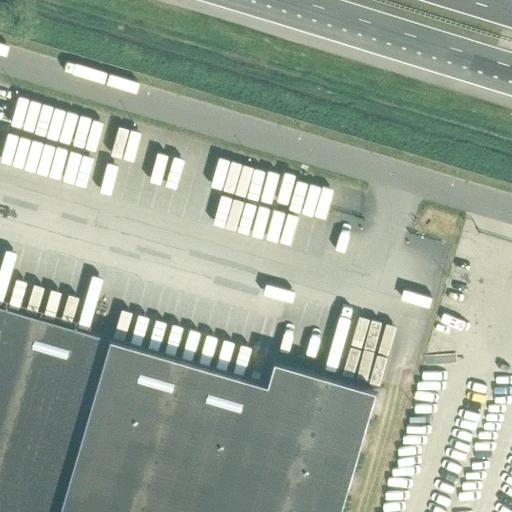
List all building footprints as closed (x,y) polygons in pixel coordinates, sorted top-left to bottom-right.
[(77,91),(72,117),(41,111),(38,125),(46,127),(44,136),(38,135),(37,144),(51,147),(49,161),(81,167),(84,150),(97,153),(101,128),(80,124),(86,93),(77,91)] [(0,225),(12,229),(16,217),(0,212),(0,225)] [(13,271),(18,254),(7,251),(3,268),(13,271)] [(58,266),(54,283),(65,285),(69,269),(58,266)] [(0,511),(335,511),(372,388),(270,358),(264,381),(0,304),(0,511)]
